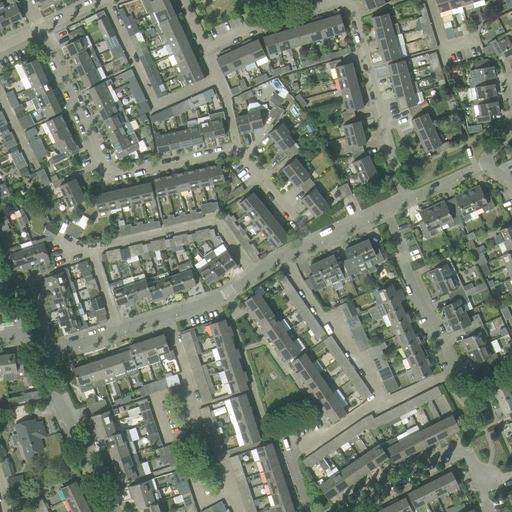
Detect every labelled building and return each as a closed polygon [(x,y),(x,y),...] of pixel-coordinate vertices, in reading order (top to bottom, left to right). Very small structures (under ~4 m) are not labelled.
[(23,18),(18,9),(20,7),(16,0),(9,0),(8,1),(11,6),(5,8),(12,23),(23,18)] [(53,4),(51,0),(38,0),(43,9),(53,4)] [(153,0),(150,2),(154,11),(155,13),(174,4),(171,0),(169,0),(168,0),(153,0)] [(385,4),(383,0),(362,0),(361,1),(363,6),(366,4),(368,10),(385,4)] [(451,9),(447,0),(435,0),(439,13),(451,9)] [(461,6),(459,0),(447,0),(451,9),(461,6)] [(2,2),(0,3),(0,24),(2,28),(12,23),(9,16),(5,8),(2,2)] [(176,9),(174,4),(155,13),(150,15),(154,25),(155,25),(176,16),(173,10),(176,9)] [(427,15),(424,4),(418,5),(422,17),(427,15)] [(127,17),(122,8),(118,10),(122,19),(127,17)] [(98,21),(106,17),(103,11),(96,14),(91,16),(84,20),(87,26),(96,22),(98,21)] [(345,32),(340,16),(339,12),(334,13),(335,16),(329,18),(334,35),(345,32)] [(391,25),(389,16),(388,13),(371,18),(374,29),(391,25)] [(431,26),(428,16),(427,15),(422,17),(418,18),(421,29),(431,26)] [(164,33),(183,25),(181,20),(178,21),(176,16),(155,25),(156,28),(156,29),(158,34),(159,34),(159,35),(164,33)] [(334,35),(329,18),(323,20),(322,17),(317,18),(323,38),(334,35)] [(323,38),(317,18),(312,20),(313,23),(307,24),(312,42),(323,38)] [(312,42),(307,24),(301,26),(300,23),(295,25),(301,45),(312,42)] [(397,23),(391,25),(374,29),(377,40),(394,36),(400,34),(397,23)] [(113,31),(110,24),(104,27),(107,32),(109,38),(115,35),(114,34),(113,31)] [(185,29),(183,25),(164,33),(159,35),(158,36),(162,46),(169,44),(185,36),(182,31),(185,29)] [(301,45),(295,25),(290,26),(291,29),(285,31),(290,48),(301,45)] [(459,36),(457,31),(453,33),(452,27),(444,29),(448,40),(459,36)] [(66,45),(71,56),(85,49),(81,39),(85,37),(81,28),(68,34),(72,43),(66,45)] [(290,48),(285,31),(279,33),(278,30),(273,31),(279,51),(290,48)] [(279,51),(273,31),(268,33),(269,36),(263,38),(268,55),(279,51)] [(511,57),(511,46),(507,37),(505,34),(489,43),(490,44),(482,48),(485,56),(495,53),(496,55),(502,52),(506,61),(511,57)] [(120,45),(117,40),(115,35),(109,38),(104,40),(109,50),(120,45)] [(187,42),(185,36),(169,44),(173,54),(192,45),(190,41),(187,42)] [(397,47),(394,36),(377,40),(380,51),(397,47)] [(266,56),(262,49),(258,40),(252,42),(251,40),(246,42),(255,61),(266,56)] [(255,61),(246,42),(241,44),(243,47),(237,49),(245,66),(255,61)] [(195,50),(192,45),(173,54),(178,64),(194,57),(192,51),(195,50)] [(94,51),(91,46),(85,49),(71,56),(76,66),(90,59),(88,54),(94,51)] [(400,58),(397,47),(380,51),(383,63),(400,58)] [(350,48),(339,51),(340,56),(351,53),(350,48)] [(245,66),(237,49),(231,52),(230,49),(225,51),(234,70),(245,66)] [(234,70),(225,51),(221,53),(222,56),(216,59),(223,75),(234,70)] [(96,57),(90,59),(76,66),(80,77),(95,70),(101,67),(96,57)] [(183,75),(202,66),(200,61),(197,63),(194,57),(178,64),(173,67),(178,77),(183,75)] [(22,66),(26,75),(27,77),(42,70),(37,59),(22,66)] [(342,65),(340,60),(328,63),(330,69),(334,68),(337,79),(354,74),(351,63),(342,65)] [(404,60),(397,62),(387,65),(390,76),(407,72),(404,60)] [(495,78),(494,75),(496,74),(495,68),(493,68),(493,67),(489,67),(488,60),(479,61),(480,63),(474,64),(475,70),(469,71),(471,79),(468,80),(470,89),(474,88),(486,86),(485,80),(495,78)] [(204,71),(202,66),(183,75),(178,77),(176,78),(178,81),(180,82),(183,88),(204,78),(201,72),(204,71)] [(136,80),(134,75),(131,69),(120,75),(123,81),(128,79),(129,83),(136,80)] [(47,80),(42,70),(27,77),(32,87),(47,80)] [(100,80),(96,70),(95,70),(80,77),(86,87),(100,80)] [(410,83),(407,72),(390,76),(393,87),(410,83)] [(357,85),(354,74),(337,79),(340,90),(357,85)] [(9,86),(3,75),(0,76),(0,82),(3,88),(9,86)] [(108,93),(106,87),(113,84),(110,79),(88,89),(93,100),(108,93)] [(37,97),(52,90),(47,80),(32,87),(22,92),(25,97),(28,96),(35,94),(37,97)] [(141,90),(138,85),(136,80),(129,83),(133,90),(134,93),(141,90)] [(413,94),(410,83),(393,87),(396,98),(413,94)] [(486,98),(496,96),(494,84),(486,86),(474,88),(476,99),(472,100),(473,103),(469,104),(470,107),(474,106),(477,106),(477,105),(488,104),(487,103),(486,98)] [(360,96),(357,85),(340,90),(343,101),(360,96)] [(215,95),(212,89),(201,93),(206,103),(212,100),(210,97),(215,95)] [(12,90),(5,93),(8,98),(14,95),(12,90)] [(56,101),(52,90),(37,97),(32,100),(37,110),(42,108),(56,101)] [(146,100),(144,96),(141,90),(134,93),(132,94),(137,104),(140,103),(146,100)] [(158,99),(167,95),(165,90),(156,95),(158,99)] [(250,90),(239,95),(242,101),(253,96),(250,90)] [(113,103),(108,93),(93,100),(98,110),(113,103)] [(206,103),(201,93),(196,96),(200,105),(206,103)] [(277,94),(272,103),(279,107),(284,99),(277,94)] [(294,98),(298,103),(303,99),(299,94),(294,98)] [(416,105),(413,94),(396,98),(399,110),(407,108),(410,114),(422,109),(420,105),(416,105)] [(19,105),(14,95),(8,98),(13,109),(19,105)] [(200,105),(196,96),(191,98),(195,107),(200,105)] [(363,108),(360,96),(343,101),(346,112),(342,114),(343,119),(355,116),(353,110),(363,108)] [(195,107),(191,98),(186,100),(190,109),(195,107)] [(307,105),(303,99),(298,103),(302,109),(307,105)] [(119,100),(113,103),(98,110),(103,121),(118,114),(124,111),(121,105),(122,105),(119,100)] [(151,111),(148,105),(146,100),(140,103),(145,113),(145,114),(151,111)] [(190,109),(186,100),(180,103),(184,112),(190,109)] [(61,111),(56,101),(42,108),(47,118),(61,111)] [(497,102),(487,103),(488,104),(477,105),(477,106),(474,106),(475,117),(476,124),(490,121),(489,115),(499,113),(497,102)] [(184,112),(180,103),(175,105),(179,114),(184,112)] [(179,114),(175,105),(170,108),(174,116),(179,114)] [(273,119),(279,108),(274,105),(267,116),(273,119)] [(174,116),(170,108),(165,110),(169,118),(174,116)] [(284,111),(279,108),(273,119),(278,122),(284,111)] [(424,114),(422,109),(410,114),(413,119),(411,120),(416,131),(432,124),(427,113),(424,114)] [(169,118),(165,110),(160,112),(164,121),(169,118)] [(263,127),(261,117),(260,110),(248,112),(252,132),(253,132),(252,129),(263,127)] [(129,121),(124,111),(118,114),(103,121),(108,130),(108,131),(129,121)] [(164,121),(160,112),(155,114),(150,117),(153,123),(158,121),(159,123),(164,121)] [(252,132),(248,112),(247,112),(247,115),(237,117),(240,134),(252,132)] [(456,126),(462,124),(458,113),(452,115),(456,126)] [(225,135),(221,119),(215,121),(214,114),(208,116),(209,116),(210,122),(214,138),(225,135)] [(66,126),(61,115),(46,122),(51,133),(66,126)] [(214,138),(210,122),(209,116),(197,119),(198,122),(199,127),(202,141),(203,140),(214,138)] [(356,122),(355,116),(343,119),(345,125),(343,126),(346,137),(363,133),(360,121),(356,122)] [(111,142),(134,131),(129,121),(108,131),(108,130),(106,131),(111,142)] [(199,127),(198,122),(187,125),(188,130),(192,145),(203,143),(203,140),(202,141),(199,127)] [(287,134),(289,133),(281,124),(268,134),(275,143),(286,134),(287,134)] [(437,134),(432,124),(416,131),(420,141),(437,134)] [(71,136),(66,126),(51,133),(56,143),(71,136)] [(192,145),(188,130),(177,132),(180,148),(192,145)] [(139,142),(134,131),(111,142),(116,153),(125,148),(128,154),(139,149),(136,143),(139,142)] [(169,150),(166,135),(160,136),(159,132),(154,134),(155,137),(154,137),(158,153),(169,150)] [(180,148),(177,132),(166,135),(169,150),(180,148)] [(275,143),(273,145),(281,154),(283,152),(287,157),(297,150),(293,145),(296,142),(289,133),(287,134),(286,134),(275,143)] [(366,144),(363,133),(346,137),(349,149),(350,148),(352,155),(363,151),(362,145),(366,144)] [(442,145),(437,134),(420,141),(425,152),(435,148),(437,154),(448,149),(446,143),(442,145)] [(5,139),(10,148),(17,144),(13,136),(5,139)] [(76,147),(71,136),(56,143),(61,154),(56,156),(51,158),(54,164),(58,162),(69,157),(67,151),(76,147)] [(40,150),(35,140),(29,143),(34,153),(40,150)] [(301,155),(297,150),(287,157),(291,162),(282,169),(289,179),(302,168),(303,167),(297,159),(301,155)] [(365,157),(363,151),(352,155),(354,162),(352,163),(357,173),(373,166),(368,155),(365,157)] [(221,165),(209,167),(213,184),(225,182),(221,165)] [(378,177),(373,166),(357,173),(362,184),(378,177)] [(30,175),(28,171),(26,167),(19,170),(21,175),(23,178),(30,175)] [(213,184),(209,167),(198,170),(202,187),(213,184)] [(310,177),(302,168),(289,179),(297,188),(300,185),(303,190),(312,183),(308,178),(310,177)] [(202,187),(198,170),(187,172),(191,189),(202,187)] [(191,189),(187,172),(176,175),(180,192),(191,189)] [(180,192),(176,175),(165,177),(168,194),(180,192)] [(168,194),(165,177),(153,180),(157,197),(168,194)] [(53,183),(55,189),(59,188),(64,197),(80,190),(75,179),(66,183),(63,178),(53,183)] [(155,200),(153,192),(151,183),(139,185),(143,202),(155,200)] [(316,187),(312,183),(303,190),(307,195),(301,200),(308,209),(322,198),(315,189),(316,187)] [(352,194),(348,185),(347,183),(342,186),(347,197),(352,194)] [(143,202),(139,185),(128,188),(132,205),(143,202)] [(234,198),(245,191),(241,186),(231,193),(234,198)] [(347,197),(342,186),(336,188),(341,199),(347,197)] [(479,186),(467,192),(475,210),(481,207),(484,212),(495,207),(488,192),(482,194),(479,186)] [(132,205),(128,188),(117,190),(121,207),(132,205)] [(85,200),(80,190),(64,197),(68,208),(85,200)] [(121,207),(117,190),(106,193),(110,210),(121,207)] [(246,213),(260,202),(253,192),(239,203),(246,213)] [(475,210),(467,192),(455,197),(458,205),(453,208),(460,223),(471,218),(469,213),(475,210)] [(110,210),(106,193),(94,195),(98,212),(110,210)] [(329,207),(323,199),(322,198),(308,209),(316,218),(329,207)] [(254,222),(267,211),(260,202),(246,213),(254,222)] [(460,223),(453,208),(448,210),(444,202),(432,207),(440,225),(447,222),(450,228),(460,223)] [(440,225),(432,207),(420,213),(424,221),(418,223),(425,239),(437,233),(434,228),(440,225)] [(261,230),(275,219),(267,211),(254,222),(261,230)] [(230,217),(227,213),(222,217),(225,221),(230,217)] [(6,216),(2,218),(0,219),(0,226),(9,223),(6,216)] [(268,239),(282,228),(275,219),(261,230),(268,239)] [(237,226),(234,222),(228,226),(231,230),(237,226)] [(71,236),(77,226),(72,223),(66,233),(71,236)] [(53,240),(59,230),(49,224),(43,234),(53,240)] [(503,242),(511,238),(511,225),(498,231),(503,242)] [(76,239),(82,229),(77,226),(71,236),(76,239)] [(289,237),(282,228),(268,239),(275,249),(289,237)] [(246,234),(243,236),(240,232),(235,236),(241,245),(247,241),(249,239),(246,234)] [(511,238),(503,242),(508,253),(511,251),(511,238)] [(50,262),(44,243),(39,245),(37,239),(31,242),(33,247),(38,263),(44,261),(45,263),(50,262)] [(384,260),(377,246),(372,248),(368,240),(356,245),(363,262),(367,270),(370,273),(376,270),(373,265),(384,260)] [(467,242),(473,256),(478,254),(478,253),(478,254),(472,240),(467,242)] [(256,249),(254,245),(252,243),(250,245),(247,241),(241,245),(247,254),(256,249)] [(155,257),(152,251),(150,243),(146,244),(148,252),(150,259),(155,257)] [(363,262),(356,245),(344,251),(349,261),(344,264),(349,276),(360,271),(357,265),(363,262)] [(38,263),(33,247),(22,251),(28,269),(32,268),(31,265),(38,263)] [(28,269),(22,251),(16,253),(15,248),(3,252),(7,264),(13,262),(16,270),(22,268),(23,271),(28,269)] [(259,254),(256,249),(247,254),(254,264),(260,260),(257,255),(259,254)] [(226,271),(217,258),(212,250),(203,257),(208,264),(219,280),(222,277),(221,275),(226,271)] [(227,251),(219,257),(217,258),(226,271),(232,267),(233,269),(238,266),(227,251)] [(506,267),(511,264),(511,251),(508,253),(501,257),(506,267)] [(481,260),(478,254),(473,256),(476,263),(481,260)] [(349,276),(344,264),(342,261),(337,264),(333,255),(321,261),(329,277),(332,284),(349,276)] [(449,270),(454,268),(452,263),(449,256),(442,260),(437,262),(439,267),(428,273),(433,285),(451,276),(449,270)] [(88,266),(87,261),(77,264),(81,274),(83,274),(84,277),(92,275),(90,271),(92,271),(90,265),(88,266)] [(329,277),(321,261),(310,266),(314,276),(309,279),(314,292),(325,287),(322,280),(329,277)] [(490,274),(485,263),(480,266),(485,277),(490,274)] [(219,280),(208,264),(198,271),(207,284),(213,280),(215,282),(219,280)] [(71,282),(66,268),(59,270),(56,271),(57,274),(45,278),(46,283),(49,282),(51,288),(71,282)] [(196,285),(193,276),(191,270),(180,273),(186,291),(190,290),(189,287),(196,285)] [(186,291),(180,273),(169,277),(174,293),(180,290),(181,293),(186,291)] [(451,276),(433,285),(438,297),(450,291),(452,297),(465,291),(460,280),(457,274),(451,276)] [(279,285),(288,280),(284,275),(276,280),(279,285)] [(164,299),(158,281),(156,276),(146,279),(147,284),(151,297),(151,298),(152,300),(153,302),(164,299)] [(147,284),(146,279),(140,281),(138,277),(133,279),(135,283),(140,299),(146,297),(147,299),(151,298),(151,297),(147,284)] [(174,293),(169,277),(158,281),(164,299),(168,297),(168,295),(174,293)] [(76,292),(74,287),(72,281),(71,282),(51,288),(53,295),(50,296),(52,300),(70,294),(76,293),(76,292)] [(402,294),(400,289),(394,292),(390,282),(375,289),(380,299),(375,301),(377,305),(402,294)] [(140,299),(135,283),(124,287),(130,305),(134,303),(133,301),(140,299)] [(499,297),(497,291),(494,286),(490,288),(495,299),(499,297)] [(130,305),(124,287),(112,290),(118,306),(124,304),(125,306),(130,305)] [(468,289),(471,295),(477,292),(475,287),(468,289)] [(290,300),(298,294),(294,290),(286,295),(290,300)] [(465,312),(461,305),(469,302),(465,291),(452,297),(455,302),(443,307),(448,319),(465,312)] [(76,293),(70,294),(52,300),(53,305),(56,304),(58,310),(74,305),(79,303),(76,293)] [(249,313),(265,303),(258,293),(245,302),(249,308),(247,309),(249,313)] [(301,300),(298,294),(290,300),(293,305),(301,300)] [(402,307),(399,301),(404,299),(402,294),(377,305),(374,306),(379,317),(387,314),(402,307)] [(94,311),(104,307),(100,296),(99,297),(91,299),(90,300),(94,311)] [(340,305),(341,308),(346,319),(356,315),(357,314),(357,313),(355,314),(353,309),(355,309),(351,300),(347,302),(346,302),(341,305),(340,305)] [(77,316),(76,311),(82,309),(80,303),(79,303),(74,305),(58,310),(60,317),(58,318),(59,322),(77,316)] [(272,312),(265,303),(249,313),(252,317),(254,316),(258,322),(272,312)] [(106,314),(104,307),(94,311),(96,318),(97,321),(99,321),(100,324),(107,322),(105,315),(106,314)] [(392,325),(412,316),(410,311),(404,314),(402,307),(387,314),(392,325)] [(303,320),(311,314),(308,309),(300,315),(303,320)] [(263,333),(279,322),(272,312),(258,322),(263,328),(260,329),(263,333)] [(481,321),(478,314),(467,319),(465,312),(448,319),(454,331),(468,325),(470,330),(483,325),(481,321)] [(306,325),(315,319),(311,314),(303,320),(306,325)] [(81,315),(77,316),(59,322),(61,327),(63,326),(66,332),(69,331),(70,334),(88,328),(87,324),(84,321),(83,321),(81,315)] [(361,326),(356,315),(346,319),(351,330),(361,326)] [(414,321),(412,316),(392,325),(397,336),(411,329),(409,323),(414,321)] [(209,323),(213,336),(231,330),(230,326),(227,327),(225,320),(219,322),(218,320),(209,323)] [(285,332),(279,322),(263,333),(266,337),(268,336),(272,341),(285,332)] [(485,344),(482,338),(488,335),(486,331),(483,325),(470,330),(473,336),(461,341),(467,353),(485,344)] [(366,337),(361,326),(351,330),(356,341),(366,337)] [(317,339),(325,334),(321,329),(313,334),(317,339)] [(402,347),(422,338),(420,333),(414,335),(411,329),(397,336),(402,347)] [(193,330),(180,334),(184,346),(197,342),(193,330)] [(233,335),(231,330),(213,336),(217,348),(232,343),(230,336),(233,335)] [(277,353),(292,342),(285,332),(272,341),(276,347),(274,349),(277,353)] [(170,351),(167,344),(164,334),(152,338),(160,361),(166,359),(169,361),(175,358),(173,350),(170,351)] [(326,346),(334,340),(330,336),(323,341),(326,346)] [(371,347),(366,337),(356,341),(361,352),(367,349),(371,347)] [(160,361),(152,338),(141,342),(146,359),(148,365),(160,361)] [(424,342),(422,338),(402,347),(407,358),(425,350),(422,343),(424,342)] [(146,359),(141,342),(129,346),(130,350),(131,350),(135,363),(137,367),(137,368),(148,365),(146,359)] [(299,352),(292,342),(277,353),(280,357),(282,355),(286,361),(299,352)] [(498,359),(494,350),(490,342),(485,344),(467,353),(472,365),(480,361),(483,366),(498,359)] [(235,350),(232,343),(217,348),(221,359),(239,353),(237,349),(235,350)] [(378,344),(371,347),(367,349),(372,360),(383,355),(378,344)] [(135,363),(131,350),(130,350),(129,347),(122,349),(123,352),(119,353),(125,370),(131,368),(137,367),(135,363)] [(197,355),(195,349),(192,350),(186,352),(188,358),(197,355)] [(336,361),(344,355),(341,350),(333,356),(336,361)] [(427,356),(425,350),(407,358),(411,369),(432,360),(429,355),(427,356)] [(21,357),(15,358),(14,353),(1,355),(4,374),(11,373),(13,379),(24,377),(21,357)] [(125,370),(119,353),(108,357),(114,374),(125,370)] [(240,358),(239,353),(221,359),(225,371),(240,365),(238,359),(240,358)] [(296,374),(312,363),(305,353),(291,363),(295,369),(293,370),(296,374)] [(199,360),(197,355),(188,358),(189,363),(199,360)] [(340,366),(347,360),(344,355),(336,361),(340,366)] [(388,366),(383,355),(372,360),(377,371),(388,366)] [(114,374),(108,357),(97,361),(102,378),(114,374)] [(434,364),(432,360),(411,369),(417,380),(431,373),(428,367),(434,364)] [(102,378),(97,361),(85,365),(91,382),(102,378)] [(318,373),(312,363),(296,374),(299,378),(301,377),(305,383),(318,373)] [(91,382),(85,365),(73,369),(79,386),(91,382)] [(242,372),(240,365),(225,371),(228,382),(246,376),(245,371),(242,372)] [(393,377),(388,366),(377,371),(382,382),(393,377)] [(350,381),(358,375),(354,370),(346,375),(350,381)] [(204,377),(203,372),(193,375),(195,380),(204,377)] [(310,394),(325,383),(318,373),(305,383),(309,388),(307,390),(310,394)] [(180,384),(177,374),(165,378),(169,387),(180,384)] [(353,385),(361,380),(358,375),(350,381),(353,385)] [(248,381),(246,376),(228,382),(232,394),(238,392),(248,388),(245,381),(248,381)] [(206,383),(204,377),(195,380),(197,386),(206,383)] [(398,388),(393,377),(382,382),(387,393),(398,388)] [(169,387),(165,378),(154,382),(157,391),(169,387)] [(157,391),(154,382),(143,386),(143,387),(146,395),(157,391)] [(511,382),(508,385),(489,393),(491,398),(496,396),(498,402),(511,396),(511,382)] [(332,393),(325,383),(310,394),(312,398),(315,397),(319,402),(332,393)] [(442,395),(437,386),(432,389),(436,398),(442,395)] [(372,395),(368,389),(360,395),(364,401),(372,395)] [(30,394),(18,396),(19,402),(32,400),(41,398),(40,390),(30,392),(30,394)] [(323,414),(339,403),(332,393),(319,402),(323,408),(321,410),(323,414)] [(247,401),(245,394),(230,399),(233,410),(251,404),(250,400),(247,401)] [(130,395),(121,397),(123,403),(132,400),(130,395)] [(425,403),(421,395),(416,397),(420,406),(425,403)] [(511,409),(511,396),(498,402),(494,404),(496,409),(501,407),(503,413),(511,409)] [(123,403),(121,397),(113,400),(115,405),(123,403)] [(420,406),(416,397),(410,400),(415,409),(420,406)] [(148,403),(147,398),(137,401),(139,406),(148,403)] [(89,411),(107,405),(105,399),(88,405),(89,411)] [(346,413),(339,403),(323,414),(326,418),(328,416),(332,422),(346,413)] [(253,409),(251,404),(233,410),(237,422),(253,417),(250,410),(253,409)] [(91,416),(109,411),(107,405),(89,411),(91,416)] [(404,414),(400,405),(394,408),(399,417),(404,414)] [(210,411),(208,406),(199,409),(201,415),(210,411)] [(113,422),(111,416),(118,414),(117,408),(109,411),(91,416),(94,423),(90,424),(92,429),(113,422)] [(399,417),(394,408),(389,411),(393,420),(399,417)] [(511,409),(503,413),(506,418),(510,416),(511,420),(511,409)] [(378,428),(373,419),(371,413),(356,423),(362,431),(367,428),(369,432),(371,431),(378,428)] [(452,415),(443,420),(441,421),(450,438),(454,435),(453,433),(459,430),(452,415)] [(154,421),(153,416),(143,419),(145,424),(154,421)] [(383,425),(378,416),(373,419),(378,428),(383,425)] [(255,424),(253,417),(237,422),(241,433),(259,427),(257,423),(255,424)] [(19,434),(26,460),(34,458),(33,453),(43,450),(40,438),(41,438),(41,435),(45,434),(41,422),(35,424),(34,419),(15,425),(17,434),(19,434)] [(450,438),(441,421),(430,426),(438,441),(444,438),(445,440),(450,438)] [(116,433),(113,422),(92,429),(93,434),(97,433),(99,440),(101,439),(105,438),(117,434),(116,433)] [(216,429),(214,423),(205,426),(207,432),(216,429)] [(438,441),(430,426),(420,432),(428,448),(433,446),(431,444),(438,441)] [(261,432),(259,427),(241,433),(245,445),(260,440),(258,433),(261,432)] [(371,431),(374,437),(379,434),(377,428),(371,431)] [(218,435),(216,429),(207,432),(209,438),(218,435)] [(128,430),(123,431),(116,433),(117,434),(105,438),(101,439),(105,450),(126,443),(132,441),(128,430)] [(352,438),(347,430),(341,433),(347,441),(352,438)] [(428,448),(420,432),(409,437),(416,452),(423,448),(424,451),(428,448)] [(347,441),(341,433),(336,437),(342,445),(347,441)] [(407,459),(398,442),(396,437),(379,445),(384,452),(388,450),(395,463),(401,459),(402,462),(407,459)] [(416,452),(409,437),(398,442),(407,459),(411,457),(410,455),(416,452)] [(136,453),(132,441),(126,443),(105,450),(107,455),(110,454),(112,460),(130,454),(136,453)] [(174,443),(168,445),(172,457),(174,461),(168,463),(170,467),(181,463),(178,455),(174,443)] [(274,450),(272,443),(256,448),(260,460),(277,455),(275,450),(274,450)] [(332,452),(327,444),(322,447),(327,455),(332,452)] [(388,458),(384,452),(379,445),(379,444),(369,451),(379,466),(383,463),(382,462),(388,458)] [(172,457),(168,445),(162,447),(165,455),(166,459),(172,457)] [(224,452),(222,446),(212,449),(214,455),(224,452)] [(327,455),(322,447),(317,451),(322,459),(327,455)] [(379,466),(369,451),(359,458),(368,472),(374,468),(375,469),(379,466)] [(134,466),(130,454),(112,460),(114,467),(111,468),(113,473),(134,466)] [(240,461),(237,455),(228,458),(230,464),(240,461)] [(278,459),(277,455),(260,460),(264,471),(279,466),(277,460),(278,459)] [(312,466),(307,457),(302,461),(308,469),(312,466)] [(368,472),(359,458),(349,465),(359,480),(363,477),(362,476),(368,472)] [(10,463),(3,465),(6,477),(14,474),(11,463),(10,463)] [(141,463),(134,466),(113,473),(114,478),(115,477),(117,484),(120,483),(137,478),(137,477),(145,475),(141,463)] [(359,480),(349,465),(339,472),(348,485),(354,481),(355,483),(359,480)] [(281,473),(279,466),(264,471),(268,483),(284,477),(283,473),(281,473)] [(336,467),(326,474),(329,479),(339,493),(343,491),(343,489),(348,485),(339,472),(336,467)] [(185,474),(183,469),(172,473),(173,478),(185,474)] [(244,472),(234,475),(236,481),(245,478),(244,472)] [(444,474),(439,476),(447,492),(458,486),(451,472),(444,475),(444,474)] [(25,489),(22,476),(7,480),(10,492),(25,489)] [(447,492),(439,476),(435,478),(435,480),(429,483),(437,497),(447,492)] [(286,482),(284,477),(268,483),(271,494),(287,489),(285,483),(286,482)] [(247,484),(245,478),(236,481),(238,487),(247,484)] [(339,493),(329,479),(319,486),(328,499),(334,495),(335,496),(339,493)] [(152,492),(148,481),(148,480),(128,487),(131,499),(134,498),(152,492)] [(82,492),(80,487),(79,488),(76,481),(61,489),(66,500),(82,492)] [(437,497),(429,483),(423,486),(422,485),(418,487),(426,503),(437,497)] [(191,492),(189,487),(178,491),(179,495),(181,495),(191,492)] [(426,503),(418,487),(413,489),(414,490),(408,494),(415,508),(426,503)] [(289,496),(287,489),(271,494),(275,506),(292,500),(290,495),(289,496)] [(155,503),(159,502),(162,501),(158,490),(152,492),(134,498),(138,510),(142,508),(156,504),(155,503)] [(86,503),(83,497),(85,496),(82,492),(66,500),(72,510),(86,503)] [(253,500),(251,495),(241,498),(243,504),(253,500)] [(412,511),(410,507),(405,498),(399,501),(397,499),(393,501),(398,511),(412,511)] [(44,504),(42,499),(33,503),(35,508),(44,504)] [(255,506),(253,500),(243,504),(245,509),(255,506)] [(294,505),(292,500),(275,506),(277,511),(294,511),(292,505),(294,505)] [(222,501),(218,503),(222,511),(226,510),(222,501)] [(398,511),(393,501),(388,503),(390,506),(383,509),(385,511),(398,511)] [(162,511),(159,502),(155,503),(156,504),(142,508),(143,511),(162,511)] [(92,511),(91,509),(89,510),(86,503),(72,510),(72,511),(92,511)]
